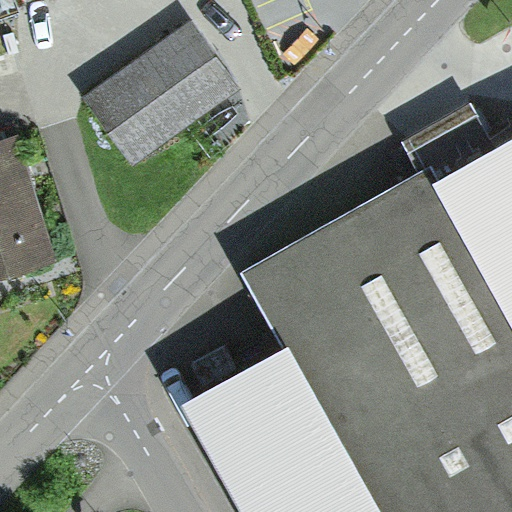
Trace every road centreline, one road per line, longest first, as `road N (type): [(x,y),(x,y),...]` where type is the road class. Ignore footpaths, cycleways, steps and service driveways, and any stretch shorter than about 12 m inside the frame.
road 1 (unclassified): [(437,0),(92,366)]
road 2 (residential): [(191,511),(92,366)]
road 3 (unclassified): [(92,366),(0,465)]
